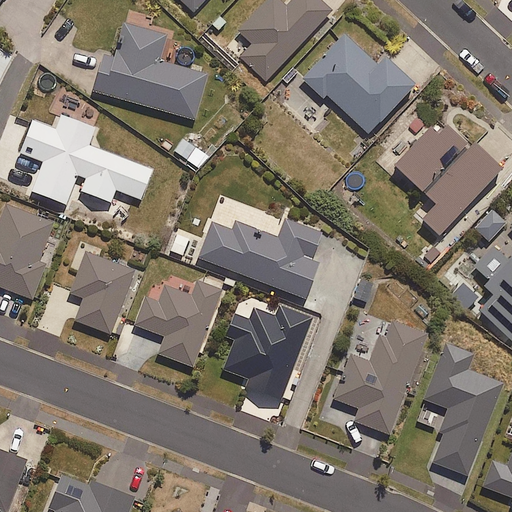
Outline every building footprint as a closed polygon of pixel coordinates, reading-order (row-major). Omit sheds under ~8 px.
[(182,0),(196,12),(206,0),(182,0)] [(269,82),(331,10),(320,0),(292,0),(286,7),(278,0),(267,0),(228,46),(269,82)] [(157,58),(164,33),(122,21),(112,55),(101,52),(90,89),(193,118),(207,72),(157,58)] [(379,50),(372,58),(343,33),(303,79),(323,96),(325,94),(369,132),(414,80),(379,50)] [(53,127),(29,118),(27,123),(11,116),(0,144),(0,176),(44,194),(65,202),(76,173),(85,176),(80,189),(109,200),(114,188),(139,198),(151,168),(86,143),(93,126),(59,112),(53,127)] [(465,136),(463,139),(438,116),(428,128),(422,123),(389,161),(432,199),(417,215),(437,232),(497,164),(465,136)] [(198,167),(206,156),(183,138),(174,150),(198,167)] [(37,260),(52,219),(3,201),(0,209),(0,286),(32,297),(44,262),(37,260)] [(488,240),(506,222),(490,207),(472,225),(488,240)] [(308,257),(318,230),(282,217),(274,238),(242,226),(240,232),(210,221),(196,255),(302,296),(316,260),(308,257)] [(511,218),(507,223),(511,227),(511,245),(473,288),(483,297),(475,306),(511,338),(511,335),(511,218)] [(108,332),(132,268),(82,250),(67,290),(81,295),(73,318),(108,332)] [(364,300),(371,281),(358,277),(352,295),(364,300)] [(191,365),(219,288),(195,279),(190,294),(163,284),(157,300),(143,295),(133,323),(163,334),(156,352),(191,365)] [(465,309),(477,296),(460,280),(448,293),(465,309)] [(283,385),(309,316),(278,304),(274,315),(250,306),(246,318),(230,312),(222,333),(232,337),(221,367),(246,376),(243,385),(287,401),(292,388),(283,385)] [(387,431),(424,331),(390,318),(384,334),(377,332),(367,359),(346,351),(330,395),(356,405),(352,418),(387,431)] [(464,367),(470,350),(443,339),(421,397),(445,406),(437,428),(442,430),(430,461),(465,474),(500,380),(464,367)] [(511,502),(511,445),(505,463),(491,458),(481,484),(511,496),(510,502),(511,502)] [(0,511),(1,511),(2,511),(5,511),(27,458),(0,447),(0,511)] [(87,478),(85,482),(59,472),(47,505),(55,508),(53,511),(127,511),(133,496),(87,478)]
